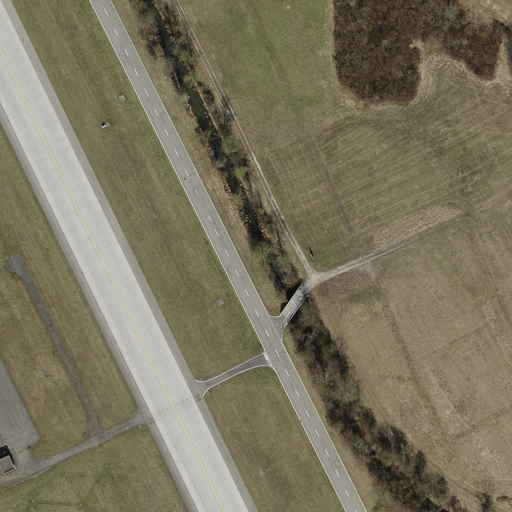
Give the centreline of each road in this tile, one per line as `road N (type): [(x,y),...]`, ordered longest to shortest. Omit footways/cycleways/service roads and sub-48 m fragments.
road 1 (track): [(493,511),(430,474),(383,420),(314,280),(367,259),(305,127)]
road 2 (track): [(176,0),(314,280),(270,337)]
